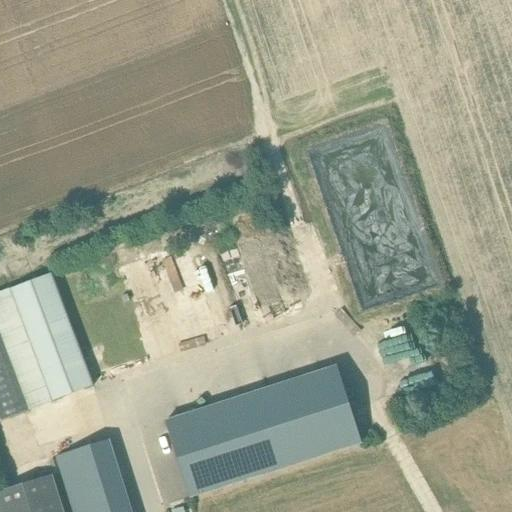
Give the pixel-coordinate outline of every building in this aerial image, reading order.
[(316,222),(293,229),(302,256),(325,249),(316,222)] [(240,237),(263,295),(280,288),(258,231),(240,237)] [(10,290),(51,403),(93,387),(52,275),(10,290)] [(239,286),(221,314),(232,321),(250,292),(239,286)] [(136,301),(147,338),(168,332),(165,320),(187,314),(180,288),(136,301)] [(0,328),(0,422),(30,411),(0,328)] [(331,363),(166,419),(194,501),(358,445),(331,363)] [(132,511),(110,440),(59,456),(77,511),(132,511)] [(63,511),(52,476),(0,491),(0,511),(63,511)]
